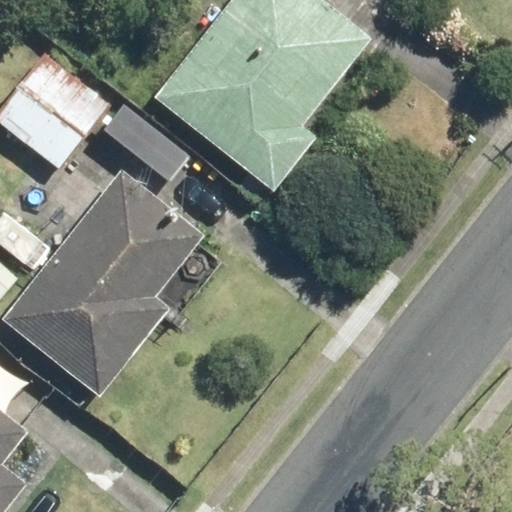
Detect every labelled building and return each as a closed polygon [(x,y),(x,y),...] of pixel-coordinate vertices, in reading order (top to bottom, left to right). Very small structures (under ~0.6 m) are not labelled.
[(377,39),(326,0),(239,0),(165,97),(286,190),(327,137),(311,124),(377,39)] [(44,54),(0,110),(0,116),(64,166),(111,106),(44,54)] [(208,244),(126,177),(9,321),(106,399),(181,307),(166,295),(208,244)] [(52,243),(4,210),(0,216),(0,245),(34,269),(52,243)] [(0,466),(31,428),(0,403),(0,511),(11,511),(28,491),(0,468),(0,466)]
